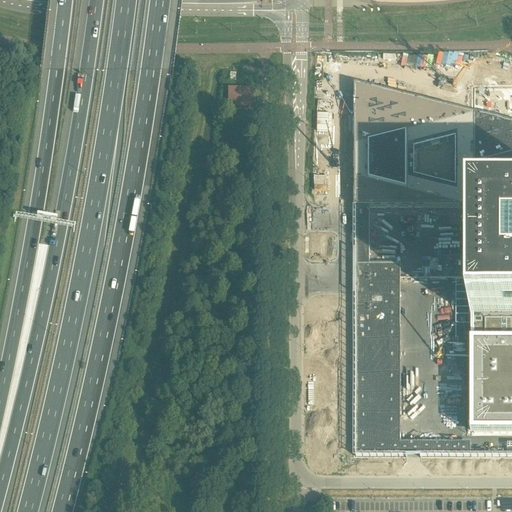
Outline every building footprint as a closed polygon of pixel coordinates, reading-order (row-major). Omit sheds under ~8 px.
[(511,61),(491,56),(485,80),(511,86),(511,61)] [(438,57),(436,69),(482,79),(484,67),(438,57)] [(228,88),(228,108),(251,108),(251,88),(228,88)] [(511,126),(355,90),(355,207),(473,207),(473,313),(473,338),(473,435),(511,434),(511,126)] [(329,161),(330,121),(316,120),(315,161),(329,161)] [(431,280),(456,280),(464,280),(464,258),(438,258),(438,261),(438,272),(431,273),(431,280)] [(323,360),(323,397),(334,397),(335,367),(329,367),(329,360),(323,360)] [(468,428),(468,409),(456,409),(456,428),(468,428)] [(390,435),(356,435),(356,457),(401,457),(401,435),(399,435),(390,435)] [(446,456),(446,446),(446,444),(433,444),(421,444),(421,448),(421,456),(421,457),(446,457),(446,456)] [(511,509),(511,500),(502,501),(502,510),(511,509)]
